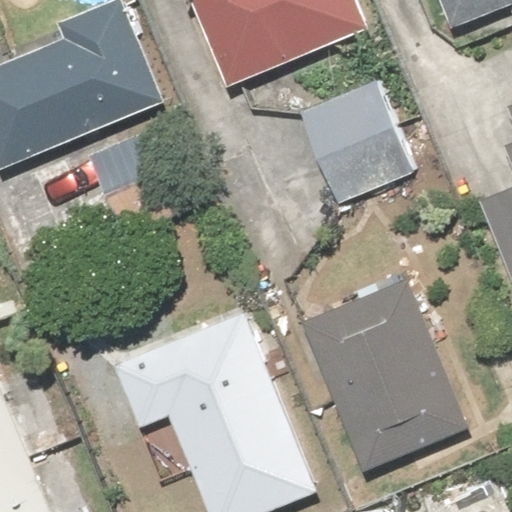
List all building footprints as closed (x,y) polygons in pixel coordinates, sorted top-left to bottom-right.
[(0,64),(0,141),(10,167),(174,100),(133,0),(116,0),(68,20),(74,34),(0,64)] [(202,0),(238,84),(380,25),(369,0),(202,0)] [(456,0),(461,9),(481,0),(456,0)] [(309,109),(347,199),(422,168),(384,77),(309,109)] [(97,153),(131,235),(207,204),(173,122),(97,153)] [(511,210),(488,222),(511,274),(511,122),(489,142),(511,191),(511,210)] [(315,320),(376,465),(477,423),(416,278),(315,320)] [(224,511),(265,511),(328,486),(254,310),(126,364),(151,424),(182,411),(224,511)] [(0,511),(62,511),(0,362),(0,511)] [(396,511),(396,500),(364,501),(364,511),(396,511)]
